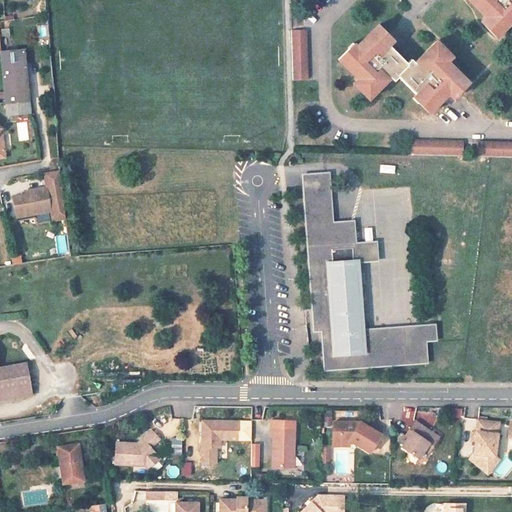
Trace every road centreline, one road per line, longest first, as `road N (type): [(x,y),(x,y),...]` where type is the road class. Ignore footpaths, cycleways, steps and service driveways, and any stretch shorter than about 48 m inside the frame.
road 1 (residential): [(511,394),(169,391),(107,415),(0,432)]
road 2 (residential): [(343,0),(324,23),(324,100),(333,119),(348,128),(511,135)]
